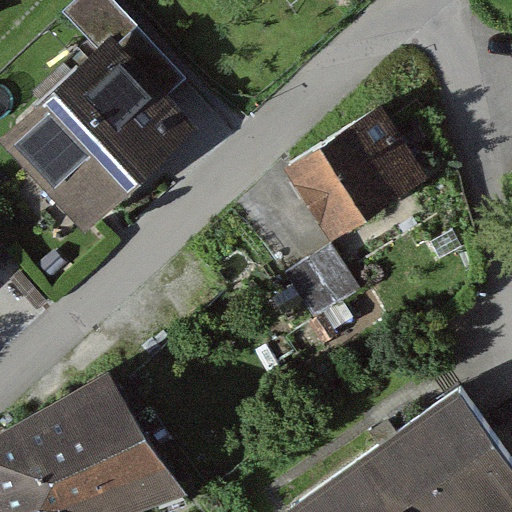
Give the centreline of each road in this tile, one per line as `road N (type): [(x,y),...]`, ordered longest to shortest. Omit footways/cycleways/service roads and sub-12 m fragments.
road 1 (residential): [(414,11),(0,382)]
road 2 (residential): [(414,11),(449,48),(511,309)]
